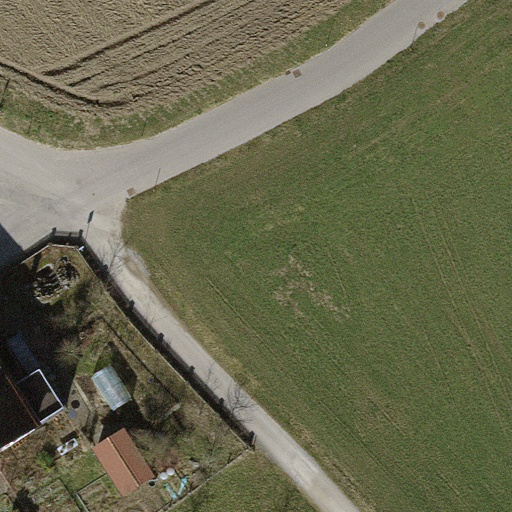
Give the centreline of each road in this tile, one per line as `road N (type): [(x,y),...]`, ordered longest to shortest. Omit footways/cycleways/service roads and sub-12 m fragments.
road 1 (track): [(341,511),(165,327),(67,198)]
road 2 (residential): [(431,0),(349,64),(163,160),(67,198)]
